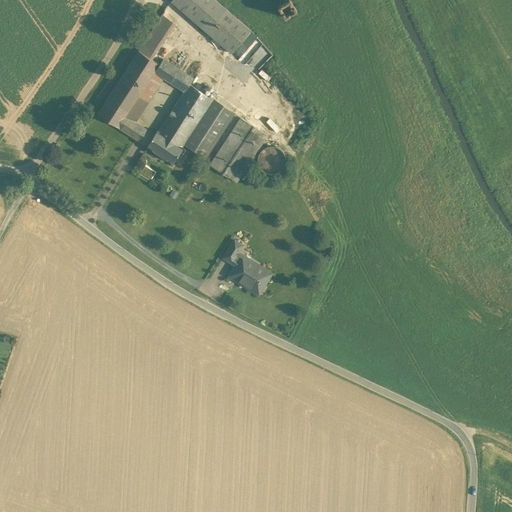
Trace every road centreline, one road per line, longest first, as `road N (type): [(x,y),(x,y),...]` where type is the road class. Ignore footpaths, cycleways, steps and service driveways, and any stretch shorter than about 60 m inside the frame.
road 1 (tertiary): [(472,511),(474,454),(460,430),(184,294),(25,175)]
road 2 (unclassified): [(25,175),(141,0)]
